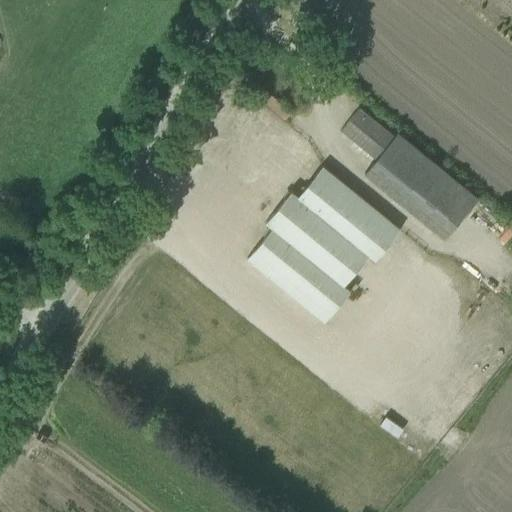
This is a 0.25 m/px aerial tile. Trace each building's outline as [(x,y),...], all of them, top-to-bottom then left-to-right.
[(286,119),(292,113),(276,95),(269,101),(286,119)] [(376,159),(365,173),(380,186),(445,238),(477,197),(397,135),(393,140),(372,123),(357,110),(340,130),(376,159)] [(322,166),(297,196),(296,197),(368,255),(367,256),(374,261),(400,230),(337,179),(322,166)] [(264,223),(271,228),(343,286),(367,256),(368,255),(296,197),(297,196),(290,191),(264,223)] [(271,228),(246,258),(262,271),(324,322),(350,291),(343,286),(271,228)]
